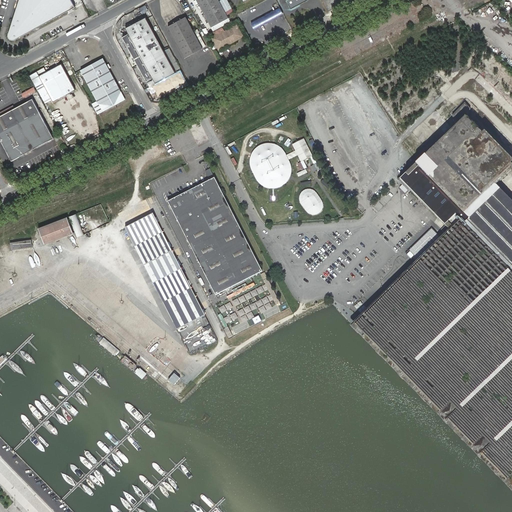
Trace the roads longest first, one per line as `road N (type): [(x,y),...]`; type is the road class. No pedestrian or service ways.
road 1 (secondary): [(0,211),(194,106)]
road 2 (secondary): [(208,98),(393,0)]
road 3 (secondary): [(376,0),(200,94)]
road 4 (unknown): [(68,267),(99,272),(149,301),(190,378)]
road 5 (secondary): [(151,120),(9,197)]
road 6 (unknown): [(68,267),(129,215),(142,144)]
